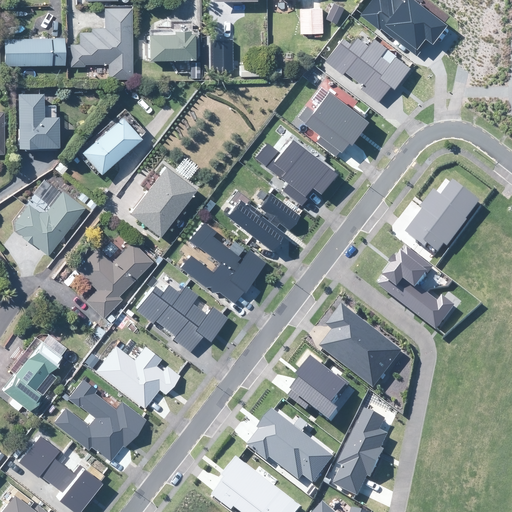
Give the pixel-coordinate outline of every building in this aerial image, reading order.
[(386,0),(378,0),(368,14),(378,22),(381,17),(388,23),(385,27),(401,38),(399,41),(417,54),(431,35),(435,38),(445,24),(411,0),(403,0),(402,2),(399,0),(387,0),(387,1),(386,0)] [(343,16),(347,8),(337,2),(329,18),(339,23),(343,16)] [(69,43),(69,66),(109,65),(109,78),(133,77),(131,5),(104,6),(104,27),(90,27),(90,32),(79,32),(79,43),(69,43)] [(320,8),(302,8),(303,33),(326,33),(325,8),(320,8)] [(203,59),(201,59),(196,59),(196,34),(192,34),(191,30),(190,30),(176,31),(176,34),(150,35),(150,58),(150,61),(195,60),(196,67),(203,67),(203,59)] [(264,31),(254,30),(253,43),(264,44),(264,31)] [(54,65),(57,65),(64,65),(64,38),(49,38),(6,39),(6,65),(54,65)] [(364,85),(362,88),(378,101),(395,79),(399,82),(410,67),(395,56),(389,64),(378,56),(385,48),(373,39),(367,46),(357,38),(350,47),(342,42),(328,60),(342,71),(346,66),(350,69),(348,72),(364,85)] [(212,41),(213,72),(234,72),(233,41),(212,41)] [(307,104),(296,117),(319,134),(314,141),(338,159),(352,141),(355,143),(373,121),(328,87),(312,108),(307,104)] [(60,116),(56,117),(45,116),(45,93),(40,93),(19,93),(20,125),(20,148),(25,148),(25,150),(55,150),(58,150),(58,147),(60,147),(60,116)] [(119,160),(143,138),(141,136),(124,117),(83,153),(99,171),(102,174),(119,160)] [(289,139),(267,167),(287,183),(282,190),(299,203),(310,188),(315,192),(331,171),(289,139)] [(58,171),(62,175),(68,168),(62,163),(56,170),(58,171)] [(161,236),(197,189),(167,167),(131,213),(161,236)] [(421,212),(404,235),(427,253),(430,248),(438,255),(445,245),(449,248),(483,203),(454,180),(442,195),(434,189),(418,210),(421,212)] [(236,194),(219,216),(266,251),(284,227),(288,230),(301,213),(269,189),(255,208),(236,194)] [(86,208),(76,201),(64,191),(48,212),(40,213),(30,204),(16,222),(16,229),(16,230),(24,236),(23,237),(32,245),(34,243),(46,253),(49,256),(86,208)] [(83,192),(78,198),(85,203),(90,197),(83,192)] [(93,209),(98,204),(92,199),(87,204),(93,209)] [(188,254),(179,266),(204,285),(210,285),(210,291),(217,291),(232,301),(242,289),(264,261),(248,249),(237,261),(235,260),(239,255),(211,234),(215,229),(202,220),(187,239),(217,261),(211,270),(188,254)] [(125,274),(145,254),(125,234),(105,255),(90,241),(69,262),(82,275),(87,280),(89,282),(78,294),(95,311),(114,292),(111,289),(125,274)] [(383,282),(379,287),(437,331),(455,308),(443,298),(439,302),(420,288),(434,269),(408,249),(400,260),(395,256),(387,267),(389,269),(380,280),(383,282)] [(133,310),(188,352),(201,334),(209,340),(227,317),(211,306),(205,313),(191,303),(197,295),(184,285),(179,292),(166,282),(161,289),(154,283),(133,310)] [(332,328),(318,348),(373,390),(404,350),(342,303),(326,324),(332,328)] [(102,338),(106,331),(100,326),(95,333),(102,338)] [(37,389),(62,356),(43,341),(5,391),(30,411),(43,394),(37,389)] [(115,346),(95,371),(144,409),(159,389),(164,394),(180,373),(165,362),(160,368),(155,363),(159,358),(144,346),(133,360),(115,346)] [(301,379),(288,396),(306,409),(310,404),(332,421),(340,410),(334,405),(350,383),(314,357),(299,377),(301,379)] [(65,405),(53,420),(87,446),(89,444),(108,458),(121,440),(125,443),(144,418),(120,400),(115,407),(92,390),(94,387),(80,377),(64,398),(79,409),(80,407),(92,416),(87,422),(65,405)] [(260,430),(248,446),(268,461),(271,457),(300,479),(304,474),(314,482),(334,455),(272,408),(257,428),(260,430)] [(342,466),(333,484),(358,497),(369,476),(372,477),(385,449),(382,448),(389,434),(380,430),(386,420),(366,410),(338,465),(342,466)] [(62,490),(57,497),(76,511),(101,480),(80,464),(75,471),(54,455),(59,449),(38,433),(17,459),(37,474),(38,472),(62,490)] [(297,511),(302,506),(238,457),(223,476),(227,479),(212,498),(230,511),(231,511),(235,508),(240,511),(297,511)] [(0,507),(0,511),(48,511),(37,503),(33,507),(13,491),(0,507)] [(363,511),(352,509),(351,511),(335,511),(323,501),(313,511),(363,511)]
